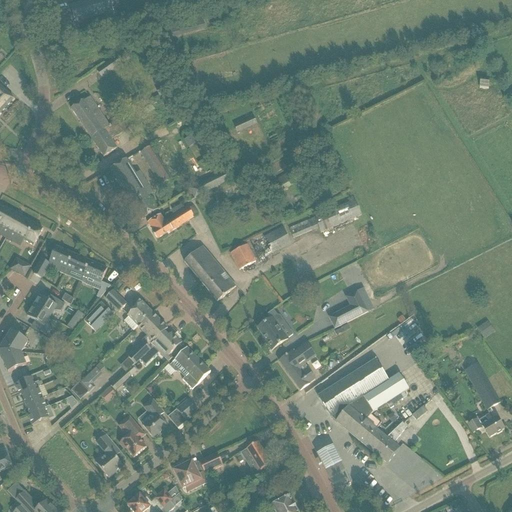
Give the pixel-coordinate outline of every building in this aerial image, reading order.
[(113,10),(110,0),(89,0),(90,3),(87,4),(86,1),(70,6),(75,21),(84,18),(113,10)] [(125,52),(118,57),(121,62),(128,57),(125,52)] [(107,64),(112,72),(121,65),(116,58),(107,64)] [(0,114),(14,99),(0,86),(0,114)] [(129,104),(134,112),(149,104),(144,95),(129,104)] [(79,103),(71,109),(91,139),(104,158),(112,152),(117,148),(112,140),(108,135),(120,127),(122,131),(128,128),(122,119),(121,118),(109,126),(90,98),(85,101),(84,100),(79,103)] [(194,134),(188,138),(192,144),(198,141),(194,134)] [(191,146),(200,160),(212,151),(202,138),(191,146)] [(172,179),(151,146),(141,153),(161,186),(172,179)] [(144,188),(137,177),(126,160),(110,170),(141,220),(158,210),(144,188)] [(288,228),(293,240),(318,229),(320,233),(361,215),(355,199),(288,228)] [(0,235),(5,238),(18,216),(0,205),(0,235)] [(153,234),(158,241),(172,232),(194,218),(188,208),(165,223),(161,216),(148,224),(154,233),(153,234)] [(18,216),(5,238),(12,242),(15,236),(33,246),(43,230),(18,216)] [(260,260),(293,243),(284,226),(251,243),(260,260)] [(229,254),(238,271),(256,262),(247,245),(229,254)] [(64,275),(73,255),(55,247),(49,262),(62,267),(60,273),(64,275)] [(184,262),(218,302),(236,287),(203,247),(184,262)] [(90,262),(73,255),(64,275),(68,277),(71,271),(83,276),(90,262)] [(41,279),(50,264),(42,260),(33,275),(41,279)] [(29,270),(22,265),(15,262),(11,269),(17,273),(24,277),(29,270)] [(107,269),(90,262),(83,276),(81,282),(85,284),(88,278),(101,284),(107,269)] [(115,286),(119,289),(123,285),(119,281),(115,286)] [(104,295),(110,287),(103,284),(99,293),(104,295)] [(104,299),(119,313),(127,304),(113,290),(104,299)] [(340,312),(329,318),(335,329),(368,312),(357,292),(346,298),(351,309),(341,314),(340,312)] [(74,300),(65,295),(62,300),(71,306),(74,300)] [(61,312),(65,305),(59,301),(56,306),(40,296),(33,307),(50,317),(54,311),(61,312)] [(101,303),(84,321),(95,332),(112,314),(101,303)] [(141,303),(128,316),(127,316),(128,318),(124,321),(134,331),(138,327),(146,336),(142,341),(143,344),(128,358),(135,365),(154,348),(151,345),(164,333),(168,329),(141,303)] [(50,317),(33,307),(27,317),(43,327),(40,332),(46,336),(50,329),(47,323),(50,317)] [(79,312),(75,318),(81,322),(85,317),(79,312)] [(282,323),(282,320),(280,316),(277,316),(273,318),(257,329),(267,342),(265,343),(271,351),(288,339),(278,326),(282,323)] [(402,316),(397,319),(401,324),(406,320),(402,316)] [(484,338),(495,331),(489,321),(478,328),(484,338)] [(0,351),(21,353),(28,342),(11,331),(0,349),(0,351)] [(168,337),(164,333),(151,345),(154,348),(168,363),(173,359),(170,356),(182,343),(172,333),(168,337)] [(294,351),(287,356),(279,362),(300,391),(315,380),(304,364),(316,356),(307,344),(295,353),(294,351)] [(175,360),(170,366),(176,372),(180,372),(185,377),(182,380),(185,383),(192,390),(210,373),(203,365),(187,349),(180,356),(175,360)] [(26,366),(21,353),(0,351),(0,354),(8,373),(26,366)] [(318,397),(331,418),(389,381),(375,360),(318,397)] [(464,371),(487,411),(500,403),(477,364),(464,371)] [(71,392),(79,400),(87,392),(88,393),(95,387),(92,384),(102,375),(95,368),(71,392)] [(127,372),(111,387),(115,391),(131,376),(127,372)] [(342,414),(336,422),(340,426),(341,426),(346,431),(356,438),(374,453),(386,440),(387,438),(376,430),(382,423),(371,414),(372,413),(390,402),(404,393),(407,391),(409,390),(399,375),(389,381),(362,399),(353,404),(349,407),(346,410),(342,414)] [(19,396),(21,395),(36,389),(36,388),(32,378),(15,385),(19,396)] [(21,395),(25,405),(42,398),(38,388),(36,388),(36,389),(21,395)] [(25,405),(29,414),(29,415),(44,409),(46,408),(42,398),(25,405)] [(73,399),(69,401),(72,409),(78,404),(73,399)] [(152,418),(143,426),(154,440),(162,432),(164,434),(169,429),(159,418),(165,413),(154,400),(144,408),(152,418)] [(168,417),(171,421),(178,429),(198,412),(188,401),(168,417)] [(423,407),(417,412),(421,417),(427,412),(423,407)] [(29,415),(29,414),(27,415),(32,426),(48,419),(44,409),(29,415)] [(484,430),(489,438),(496,434),(497,435),(502,432),(501,431),(504,429),(499,421),(493,412),(485,417),(479,421),(482,426),(484,430)] [(392,414),(388,416),(393,423),(397,420),(392,414)] [(121,425),(130,436),(121,443),(127,451),(134,458),(146,448),(140,440),(145,436),(130,417),(121,425)] [(477,420),(467,425),(473,435),(482,429),(477,420)] [(386,440),(374,453),(387,464),(400,449),(393,444),(395,442),(406,428),(401,424),(387,438),(386,440)] [(107,456),(104,459),(105,461),(99,467),(109,479),(123,467),(115,458),(121,453),(103,432),(94,439),(98,443),(97,444),(107,456)] [(250,467),(256,477),(262,473),(261,471),(272,465),(258,442),(247,449),(247,450),(241,453),(246,462),(247,461),(250,467)] [(331,448),(315,457),(324,473),(340,464),(331,448)] [(199,462),(205,474),(223,466),(217,454),(199,462)] [(11,465),(8,456),(5,458),(4,455),(0,457),(0,472),(9,468),(9,466),(11,465)] [(174,471),(178,480),(183,489),(200,480),(203,486),(209,483),(204,472),(198,475),(192,462),(174,471)] [(146,511),(159,511),(160,511),(170,502),(171,502),(173,500),(165,491),(151,502),(146,496),(143,500),(140,496),(127,506),(132,511),(145,511),(146,511)] [(24,493),(16,500),(21,506),(26,511),(57,511),(47,501),(43,498),(35,505),(24,493)] [(297,511),(289,496),(281,501),(271,506),(274,511),(297,511)] [(170,511),(175,508),(171,502),(170,502),(160,511),(170,511)]
